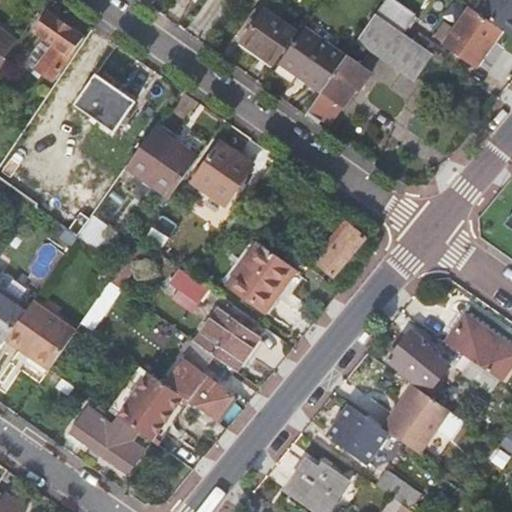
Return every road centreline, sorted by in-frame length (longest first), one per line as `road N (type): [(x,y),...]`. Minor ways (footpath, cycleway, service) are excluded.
road 1 (residential): [(102,0),(430,229)]
road 2 (residential): [(195,511),(430,229)]
road 3 (residential): [(0,430),(116,511)]
road 4 (residential): [(430,229),(511,131)]
